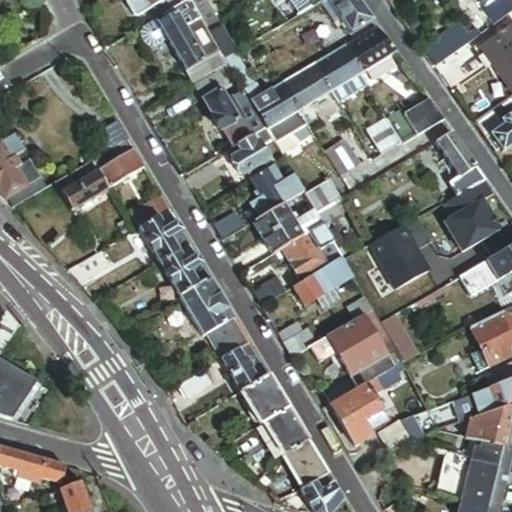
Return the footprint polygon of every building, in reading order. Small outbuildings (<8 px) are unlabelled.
[(127,0),(126,4),(134,17),(137,18),(168,0),(127,0)] [(167,42),(192,86),(214,72),(227,65),(226,63),(207,31),(188,0),(186,0),(155,20),(155,21),(142,29),(139,35),(140,41),(143,46),(147,49),(154,50),(167,42)] [(218,25),(203,0),(188,0),(207,31),(218,25)] [(329,0),(286,0),(291,6),(299,0),(307,0),(314,10),(322,5),(327,2),(329,0)] [(373,24),(355,0),(329,0),(327,2),(340,22),(351,38),(373,24)] [(477,0),(484,10),(497,0),(477,0)] [(327,2),(322,5),(335,25),(340,22),(327,2)] [(237,56),(218,25),(207,31),(226,63),(236,56),(237,56)] [(511,28),(502,36),(481,51),(495,70),(511,93),(511,28)] [(396,56),(377,30),(346,49),(362,76),(396,56)] [(481,51),(502,36),(499,31),(472,49),(490,74),(495,70),(481,51)] [(362,76),(346,49),(315,68),(331,95),(362,76)] [(236,56),(226,63),(227,65),(232,73),(243,92),(244,94),(254,88),(236,56)] [(232,73),(227,65),(214,72),(215,74),(193,87),(201,100),(223,87),(219,81),(232,73)] [(331,95),(315,68),(283,87),(298,114),(331,95)] [(256,87),(254,88),(244,94),(251,106),(262,99),(256,87)] [(298,114),(283,87),(262,99),(251,106),(265,130),(273,142),(275,145),(292,135),(306,127),(298,114)] [(219,91),(201,101),(211,117),(210,118),(219,134),(220,133),(231,150),(265,130),(251,106),(244,94),(243,92),(229,100),(225,103),(221,95),(219,91)] [(226,92),(221,95),(225,103),(229,100),(229,99),(230,99),(226,92)] [(425,98),(386,121),(390,127),(429,104),(425,98)] [(511,100),(475,127),(486,142),(491,138),(500,152),(503,155),(511,148),(511,100)] [(429,104),(390,127),(401,147),(402,149),(443,125),(429,104)] [(88,130),(104,156),(127,142),(112,116),(88,130)] [(382,158),(401,147),(390,127),(386,121),(367,133),(382,158)] [(273,142),(265,130),(231,150),(217,158),(232,182),(238,178),(243,185),(249,181),(272,168),(261,149),(273,142)] [(275,145),(281,158),(295,149),(297,143),(292,135),(275,145)] [(485,184),(451,137),(434,147),(456,183),(447,188),(455,201),(485,184)] [(491,138),(486,142),(495,155),(500,152),(491,138)] [(0,201),(11,211),(45,191),(26,158),(15,164),(13,162),(24,155),(14,139),(0,146),(0,201)] [(127,142),(104,156),(91,164),(107,192),(144,170),(127,142)] [(323,153),(338,180),(357,170),(341,142),(323,153)] [(26,158),(24,155),(13,162),(15,164),(26,158)] [(281,208),(302,195),(283,162),(272,168),(249,181),(259,199),(249,205),(258,221),(281,208)] [(107,192),(91,164),(55,185),(71,213),(107,192)] [(315,216),(338,203),(328,185),(305,199),(313,213),(315,216)] [(170,212),(161,199),(130,217),(138,231),(170,212)] [(338,203),(315,216),(322,228),(348,213),(341,201),(338,203)] [(322,228),(315,216),(313,213),(295,223),(291,226),(288,220),(281,208),(258,221),(254,223),(273,257),(282,251),(322,228)] [(191,248),(170,212),(138,231),(159,266),(191,248)] [(216,228),(223,241),(244,230),(236,216),(216,228)] [(125,222),(117,227),(123,237),(131,232),(125,222)] [(317,255),(332,246),(322,228),(282,251),(299,280),(323,266),(317,255)] [(477,269),(503,255),(494,240),(468,254),(477,269)] [(210,281),(191,248),(159,266),(179,299),(210,281)] [(511,249),(503,255),(477,269),(458,280),(469,299),(496,284),(505,300),(511,296),(511,249)] [(108,268),(100,254),(69,273),(80,285),(108,268)] [(351,279),(352,281),(366,274),(355,255),(346,260),(342,263),(351,279)] [(351,279),(342,263),(340,261),(337,263),(291,289),(302,308),(315,300),(332,290),(351,279)] [(254,292),(262,306),(284,293),(276,279),(254,292)] [(249,346),(210,281),(179,299),(203,339),(205,337),(221,363),(249,346)] [(413,305),(416,311),(447,294),(444,288),(413,305)] [(332,290),(315,300),(323,312),(339,303),(332,290)] [(384,308),(376,293),(368,297),(375,312),(384,308)] [(363,301),(348,310),(355,323),(362,319),(371,314),(363,301)] [(0,358),(19,329),(5,314),(0,324),(0,358)] [(511,357),(511,334),(502,315),(469,332),(479,353),(488,370),(511,357)] [(415,357),(392,317),(377,325),(400,365),(415,357)] [(391,370),(362,319),(355,323),(327,339),(336,356),(356,390),(375,380),(391,370)] [(298,325),(279,336),(292,359),(310,349),(317,345),(308,330),(303,333),(298,325)] [(336,356),(327,339),(317,345),(310,349),(318,361),(325,362),(336,356)] [(269,379),(249,346),(221,363),(240,396),(269,379)] [(488,370),(479,353),(468,358),(477,376),(488,370)] [(204,361),(209,369),(217,365),(211,356),(204,361)] [(0,420),(11,424),(36,386),(0,363),(0,420)] [(511,381),(511,363),(481,375),(487,391),(511,381)] [(391,370),(375,380),(382,391),(399,422),(401,424),(426,413),(400,365),(391,370)] [(203,373),(177,388),(186,403),(211,388),(203,373)] [(288,411),(269,379),(240,396),(259,428),(263,426),(288,411)] [(375,380),(356,390),(330,406),(355,449),(372,439),(364,424),(381,414),(372,397),(382,391),(375,380)] [(511,381),(487,391),(454,404),(461,424),(470,422),(511,409),(511,381)] [(502,450),(511,412),(511,409),(470,422),(465,440),(482,444),(502,450)] [(308,444),(288,411),(263,426),(283,459),(308,444)] [(428,421),(407,433),(415,444),(436,432),(428,421)] [(407,433),(401,424),(399,422),(377,436),(391,459),(415,444),(407,433)] [(328,478),(308,444),(283,459),(302,493),(328,478)] [(511,455),(511,452),(502,450),(482,444),(480,451),(474,449),(471,461),(508,472),(511,455)] [(56,487),(59,488),(64,470),(0,449),(0,468),(18,474),(17,480),(55,491),(56,487)] [(502,495),(508,472),(471,461),(445,453),(438,479),(502,495)] [(334,511),(343,503),(328,478),(302,493),(301,493),(311,511),(334,511)] [(490,511),(497,511),(502,495),(438,479),(434,495),(459,503),(490,511)] [(79,486),(58,493),(64,511),(88,511),(88,510),(85,503),(79,486)] [(90,501),(85,503),(88,510),(93,508),(90,501)] [(473,511),(490,511),(459,503),(458,507),(473,511)]
